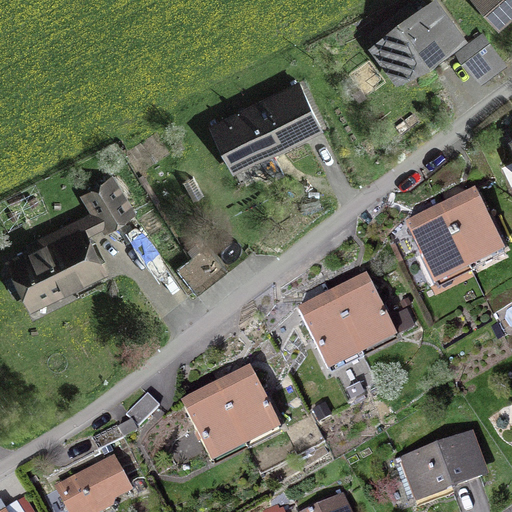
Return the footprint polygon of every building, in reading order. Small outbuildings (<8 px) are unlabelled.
[(511,0),(474,0),(497,26),(511,12),(511,0)] [(376,34),(405,73),(435,51),(439,56),(461,40),(433,3),(428,8),(422,1),(376,34)] [(468,58),(488,43),(481,34),(461,49),(468,58)] [(302,90),(254,114),(250,106),(210,126),(229,163),(266,144),(271,153),(321,127),(302,90)] [(105,228),(131,212),(111,180),(85,196),(105,228)] [(441,209),(467,264),(500,247),(474,192),(441,209)] [(467,264),(441,209),(407,225),(434,280),(467,264)] [(239,256),(251,248),(233,225),(221,234),(239,256)] [(10,262),(32,305),(102,271),(81,227),(10,262)] [(239,256),(221,234),(210,243),(228,265),(239,256)] [(228,265),(210,243),(199,252),(217,274),(228,265)] [(217,274),(199,252),(188,260),(206,283),(217,274)] [(206,283),(188,260),(177,269),(194,292),(206,283)] [(333,295),(332,295),(360,349),(393,333),(366,278),(333,295)] [(359,350),(360,349),(332,295),(300,310),(327,365),(359,350)] [(216,387),(243,441),(277,424),(249,369),(217,386),(216,387)] [(243,441),(216,387),(182,403),(210,458),(243,441)] [(126,415),(131,421),(138,427),(159,406),(147,394),(126,415)] [(137,431),(131,421),(118,428),(123,438),(137,431)] [(91,438),(98,451),(123,438),(118,428),(117,425),(91,438)] [(478,456),(470,436),(402,461),(401,458),(393,461),(408,501),(421,497),(421,498),(481,476),(475,457),(478,456)] [(113,460),(58,489),(68,511),(101,511),(111,507),(113,499),(129,491),(113,460)] [(348,511),(341,496),(306,511),(348,511)]
